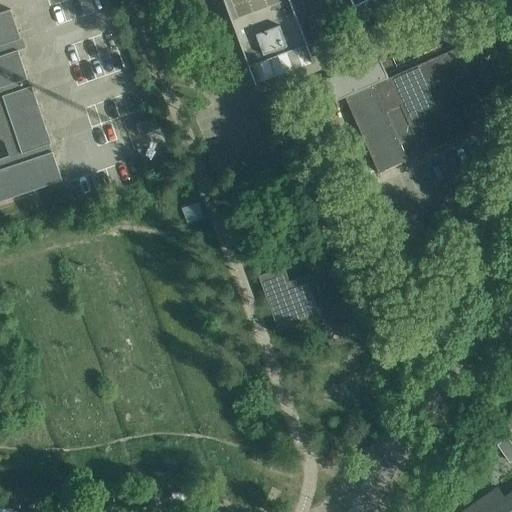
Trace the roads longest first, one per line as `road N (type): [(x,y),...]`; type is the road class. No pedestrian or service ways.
road 1 (unknown): [(240,171),(265,242),(354,226),(422,201)]
road 2 (tertiary): [(392,446),(511,267)]
